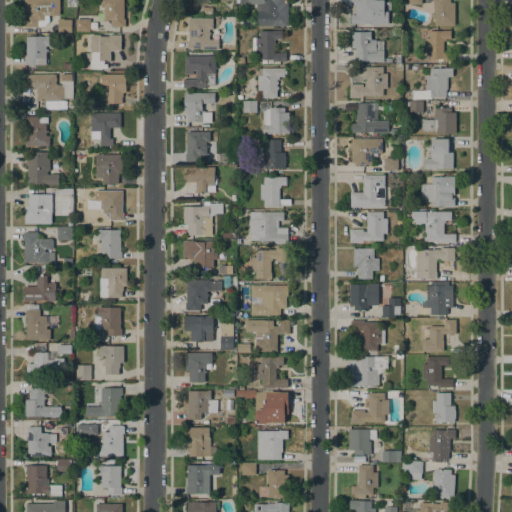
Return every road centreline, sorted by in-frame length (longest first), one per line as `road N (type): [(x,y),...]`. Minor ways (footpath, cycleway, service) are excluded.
road 1 (tertiary): [(153,511),(152,71),(162,0)]
road 2 (residential): [(481,511),(484,0)]
road 3 (residential): [(318,511),(318,0)]
